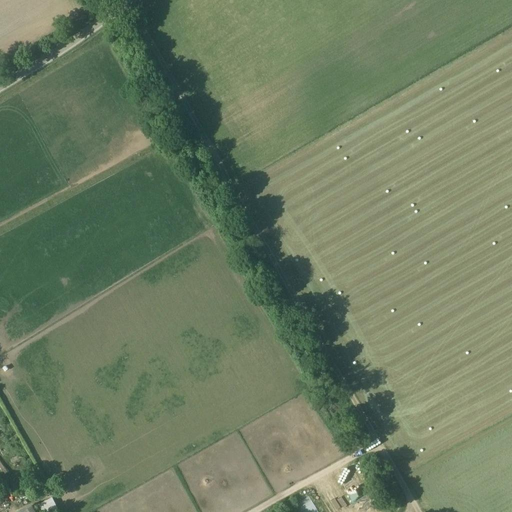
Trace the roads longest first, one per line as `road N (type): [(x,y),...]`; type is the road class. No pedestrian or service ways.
road 1 (track): [(418,511),(122,4)]
road 2 (unclassified): [(0,86),(128,0)]
